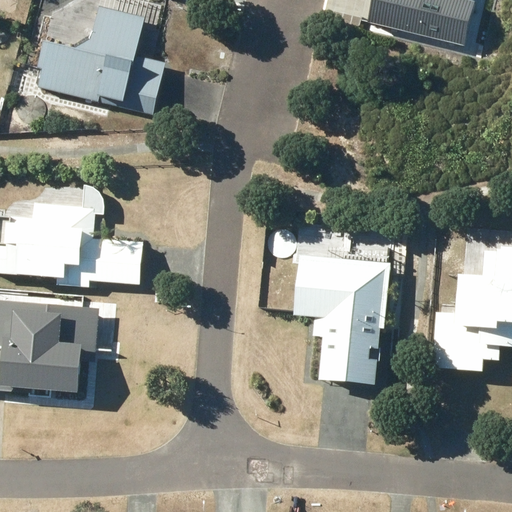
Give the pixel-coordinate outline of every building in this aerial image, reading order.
[(124,104),(123,109),(152,116),(165,64),(134,56),(144,16),(101,5),(92,40),(75,50),(45,42),(38,69),(43,70),(38,88),(96,102),(97,97),(124,104)] [(0,274),(56,280),(56,285),(88,288),(89,281),(139,286),(142,243),(92,239),(94,214),(102,215),(103,203),(101,197),(98,193),(94,189),(89,186),(84,185),(82,208),(33,204),(32,219),(0,216),(0,274)] [(432,369),(482,373),(483,362),(499,363),(501,348),(511,348),(511,248),(500,247),(499,256),(483,254),(481,280),(459,278),(456,314),(436,313),(432,369)] [(292,316),(314,319),(312,335),(324,336),(319,381),(373,387),(385,269),(298,260),(292,316)] [(0,385),(29,388),(73,391),(73,387),(77,387),(79,357),(82,357),(88,358),(89,348),(89,346),(91,346),(110,348),(113,302),(81,300),(81,294),(0,287),(0,385)]
